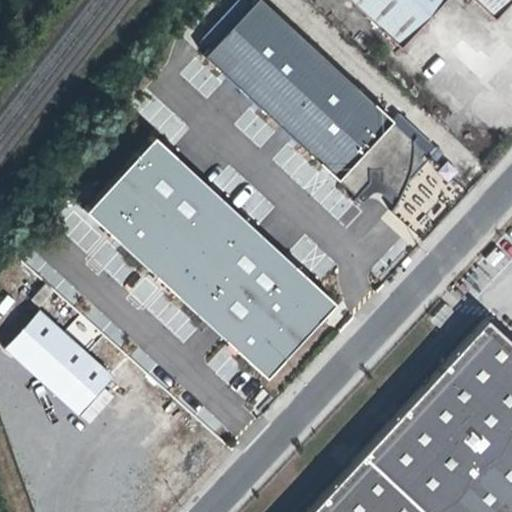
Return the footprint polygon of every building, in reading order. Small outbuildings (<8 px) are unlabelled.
[(253,0),(203,54),(279,125),(333,66),(261,0),(253,0)] [(348,0),(398,46),(441,0),(473,0),(493,18),(509,0),(348,0)] [(333,66),(279,125),(355,196),(368,181),(367,169),(379,168),(380,180),(397,196),(400,190),(404,182),(429,155),(333,66)] [(368,181),(355,196),(362,202),(370,194),(370,195),(371,197),(373,197),(374,198),(375,198),(376,198),(377,197),(378,197),(379,197),(380,196),(380,195),(381,195),(381,194),(392,204),(397,196),(380,180),(379,168),(367,169),(368,181)] [(113,372),(39,304),(5,341),(78,409),(113,372)] [(511,511),(511,347),(479,317),(299,511),(511,511)] [(143,341),(132,352),(155,375),(166,364),(143,341)] [(105,384),(80,410),(89,419),(114,392),(105,384)]
